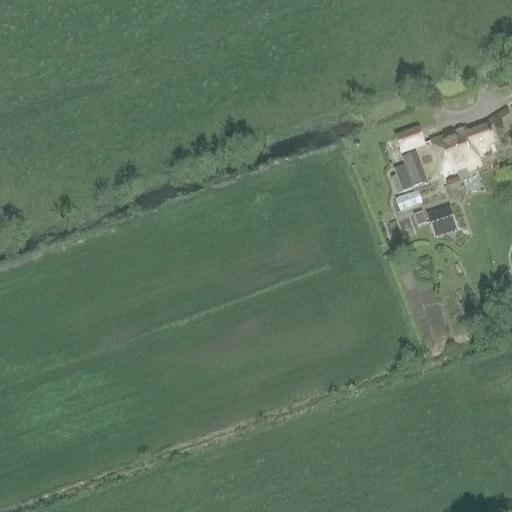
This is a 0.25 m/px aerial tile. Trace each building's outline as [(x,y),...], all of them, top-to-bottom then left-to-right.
[(488,147),(495,145),(489,128),(468,136),(466,131),(432,144),(441,169),(444,178),(480,166),(477,157),(490,152),(488,147)] [(425,148),(418,129),(394,138),(401,157),(425,148)] [(416,154),(402,159),(404,167),(411,188),(426,183),(416,154)] [(404,167),(394,170),(401,192),(411,188),(404,167)] [(447,194),(460,189),(456,179),(444,183),(447,194)] [(401,214),(422,206),(418,194),(396,202),(401,214)] [(422,214),(414,217),(418,227),(425,225),(422,214)] [(451,214),(428,222),(432,235),(456,227),(451,214)] [(501,310),(511,307),(508,294),(498,297),(501,310)]
